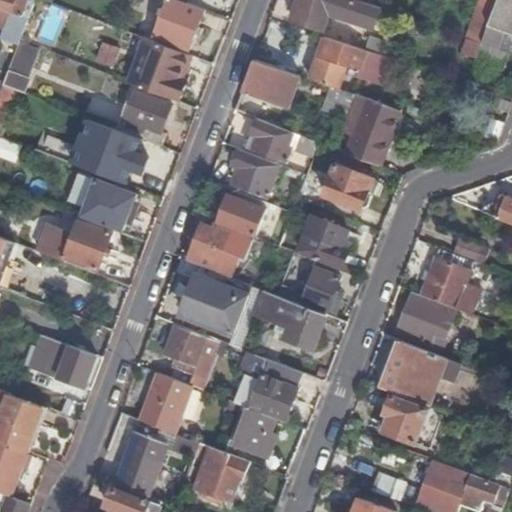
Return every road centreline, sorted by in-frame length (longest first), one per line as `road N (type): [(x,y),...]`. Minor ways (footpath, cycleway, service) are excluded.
road 1 (residential): [(255,0),(61,511)]
road 2 (residential): [(295,511),(415,190),(511,156)]
